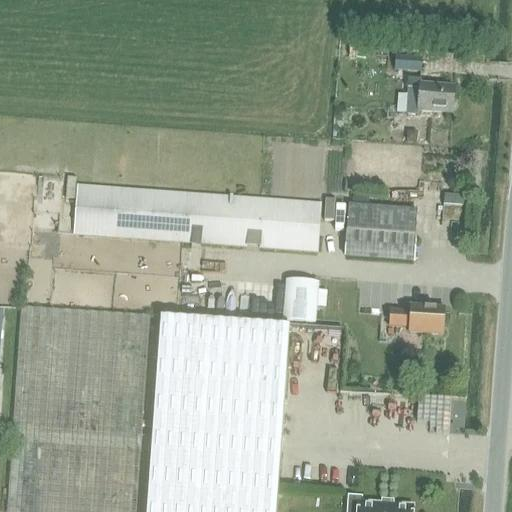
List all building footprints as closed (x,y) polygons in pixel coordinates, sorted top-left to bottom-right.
[(397,59),(396,72),(422,73),(422,60),(397,59)] [(409,82),(406,116),(416,116),(421,112),(452,115),(454,88),(423,85),(423,84),(409,82)] [(408,141),(416,142),(417,133),(408,133),(408,141)] [(67,178),(65,200),(74,201),(76,179),(67,178)] [(74,236),(317,253),(320,206),(77,188),(74,236)] [(325,202),(324,223),(333,224),(334,202),(325,202)] [(344,261),(412,266),(416,212),(367,208),(351,207),(348,207),(344,261)] [(286,283),(283,322),(315,325),(318,285),(286,283)] [(368,292),(367,308),(385,309),(386,293),(368,292)] [(411,307),(410,313),(390,312),(389,327),(409,328),(409,335),(443,337),(445,310),(411,307)] [(7,511),(136,511),(151,319),(23,310),(7,511)] [(147,511),(279,511),(291,335),(159,327),(147,511)] [(411,511),(411,509),(360,506),(361,499),(349,499),(348,511),(411,511)]
